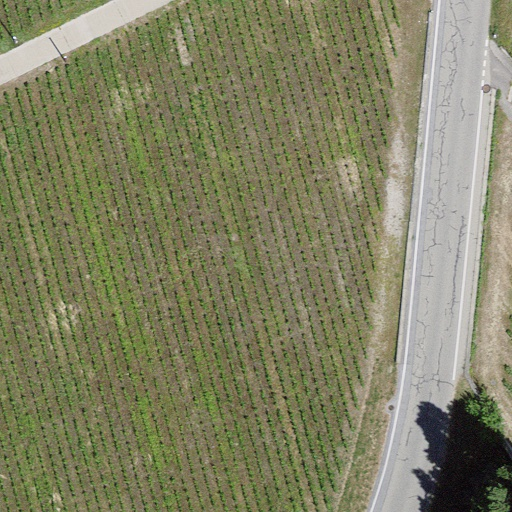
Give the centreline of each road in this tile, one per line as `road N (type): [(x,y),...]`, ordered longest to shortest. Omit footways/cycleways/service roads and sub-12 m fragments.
road 1 (tertiary): [(394,511),(429,383),(464,0)]
road 2 (track): [(0,65),(131,0)]
